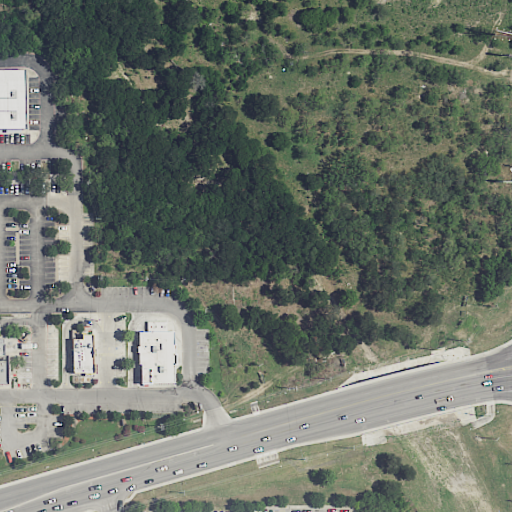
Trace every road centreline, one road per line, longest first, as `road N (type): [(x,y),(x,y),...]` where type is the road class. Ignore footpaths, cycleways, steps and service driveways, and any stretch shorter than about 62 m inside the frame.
road 1 (secondary): [(511,357),(56,480)]
road 2 (secondary): [(358,416),(484,387)]
road 3 (secondary): [(107,488),(229,453)]
